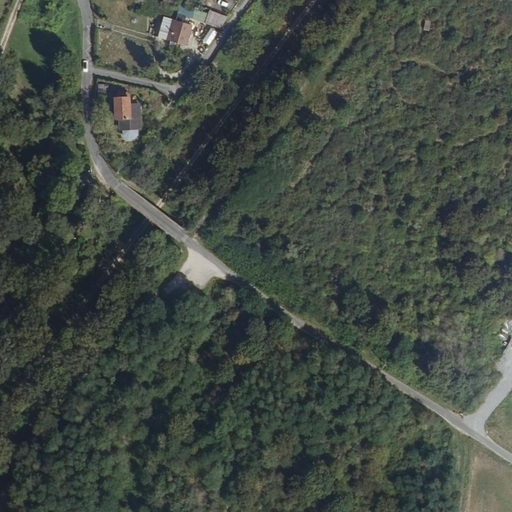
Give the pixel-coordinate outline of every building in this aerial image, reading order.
[(195,10),(196,4),(180,0),(162,0),(162,3),(173,5),(187,8),(195,10)] [(195,10),(216,15),(225,2),(217,0),(197,0),(196,4),(195,10)] [(172,10),(186,13),(187,8),(173,5),(172,10)] [(150,33),(162,35),(166,16),(154,13),(150,33)] [(162,35),(172,38),(176,18),(175,18),(170,17),(166,16),(162,35)] [(172,38),(177,39),(182,20),(176,18),(172,38)] [(211,45),(217,31),(209,28),(203,42),(211,45)] [(98,95),(108,95),(109,85),(98,84),(98,95)] [(127,122),(130,108),(132,97),(120,95),(118,95),(114,120),(118,120),(127,122)] [(133,134),(135,134),(139,109),(130,108),(127,122),(118,120),(116,131),(117,131),(133,134)] [(127,142),(132,138),(133,134),(117,131),(116,135),(120,141),(127,142)] [(81,191),(91,187),(88,180),(87,172),(75,177),(81,191)] [(90,209),(97,207),(95,197),(87,198),(90,209)]
